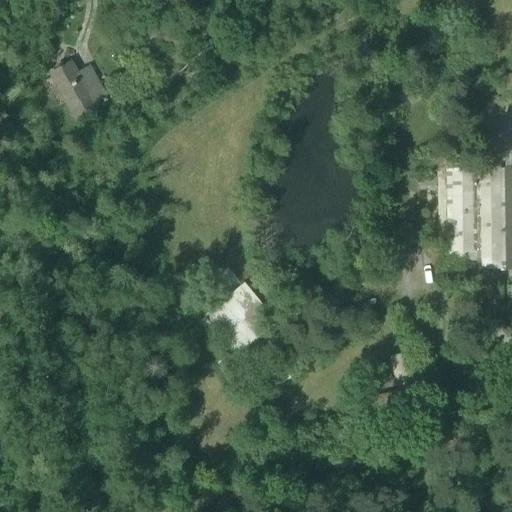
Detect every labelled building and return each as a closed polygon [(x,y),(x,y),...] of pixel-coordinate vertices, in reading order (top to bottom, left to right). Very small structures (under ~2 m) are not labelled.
[(55,68),(47,73),(76,123),(109,101),(89,67),(78,73),(72,62),(56,71),(55,68)] [(117,87),(137,77),(131,65),(111,75),(117,87)] [(504,170),(437,171),(437,271),(511,271),(511,160),(504,160),(504,170)] [(212,305),(238,284),(228,270),(201,290),(212,305)] [(213,342),(210,338),(216,333),(223,342),(221,343),(222,344),(221,355),(212,363),(233,384),(248,370),(239,361),(247,353),(245,351),(274,327),(262,313),(266,310),(244,284),(204,317),(205,318),(198,324),(195,322),(189,327),(207,347),(213,342)] [(294,334),(286,322),(266,337),(274,348),(294,334)] [(373,417),(419,404),(405,354),(389,358),(397,391),(368,400),(373,417)] [(263,392),(292,379),(287,369),(258,381),(263,392)]
